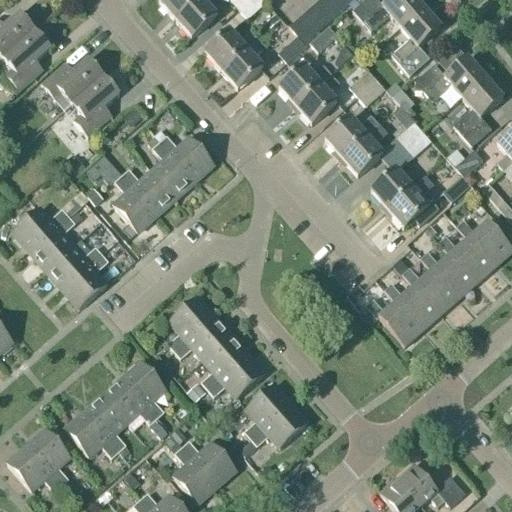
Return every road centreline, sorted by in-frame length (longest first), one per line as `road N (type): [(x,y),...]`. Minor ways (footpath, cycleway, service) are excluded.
road 1 (residential): [(100,0),(271,187)]
road 2 (residential): [(372,453),(244,309),(251,265)]
road 3 (residential): [(114,337),(207,256),(251,265)]
road 4 (residential): [(271,187),(358,281)]
